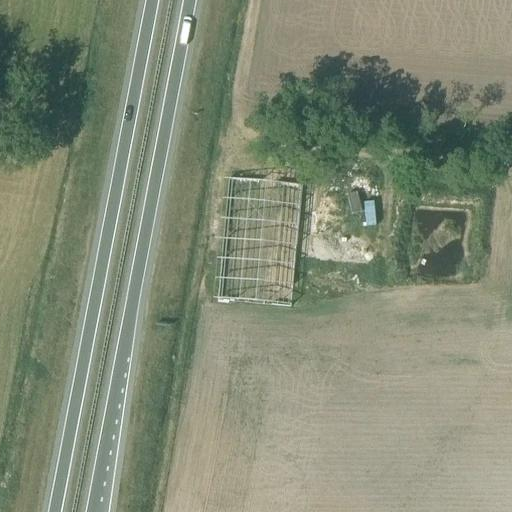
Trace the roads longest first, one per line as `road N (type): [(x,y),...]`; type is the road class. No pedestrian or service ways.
road 1 (trunk): [(92,511),(190,0)]
road 2 (trunk): [(149,0),(54,511)]
